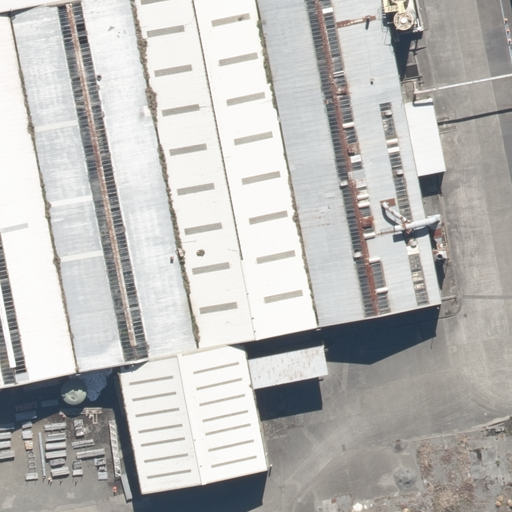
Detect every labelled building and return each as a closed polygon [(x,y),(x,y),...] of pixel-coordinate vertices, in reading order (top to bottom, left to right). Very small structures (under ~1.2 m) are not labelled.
[(0,0),(0,12),(61,0),(0,0)] [(256,0),(70,0),(0,14),(0,388),(124,364),(245,340),(321,325),(256,0)] [(276,477),(245,340),(124,364),(150,501),(276,477)] [(511,496),(501,435),(462,443),(475,511),(511,504),(511,496)] [(343,511),(340,493),(317,497),(319,511),(343,511)]
